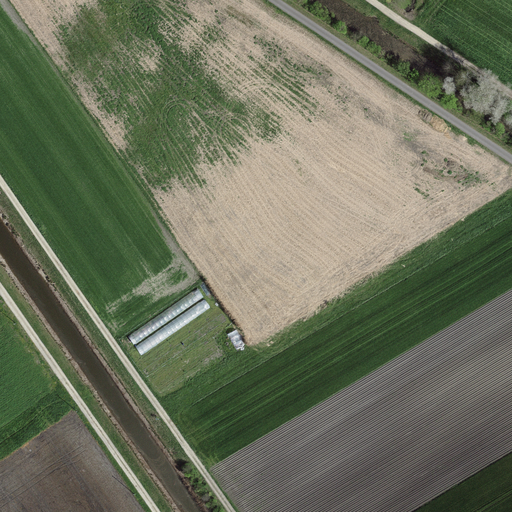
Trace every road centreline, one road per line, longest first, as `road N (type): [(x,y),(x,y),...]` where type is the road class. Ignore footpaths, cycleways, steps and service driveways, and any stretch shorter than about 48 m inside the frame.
road 1 (track): [(0,184),(228,511)]
road 2 (track): [(269,0),(511,158)]
road 3 (track): [(157,511),(0,286)]
road 4 (track): [(371,0),(511,96)]
